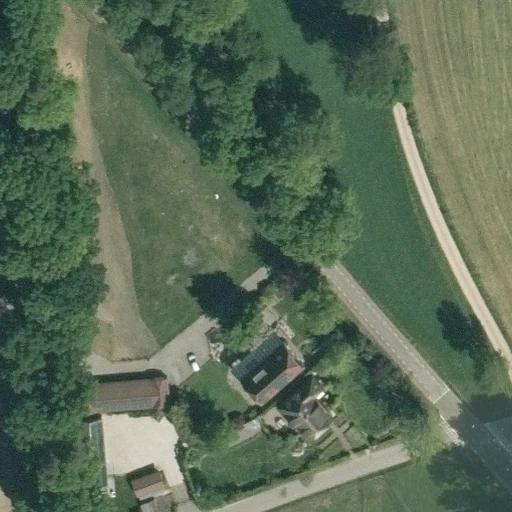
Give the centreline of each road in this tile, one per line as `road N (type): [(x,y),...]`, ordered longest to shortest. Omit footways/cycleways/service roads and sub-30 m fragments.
road 1 (tertiary): [(473,434),(89,0)]
road 2 (track): [(511,376),(418,175),(394,104),(376,0)]
road 3 (unclassified): [(243,511),(473,434)]
